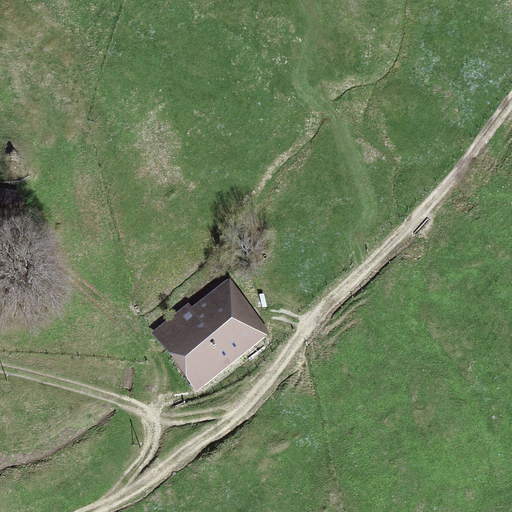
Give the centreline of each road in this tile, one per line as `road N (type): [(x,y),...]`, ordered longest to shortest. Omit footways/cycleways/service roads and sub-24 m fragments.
road 1 (track): [(511,95),(417,214),(307,322),(246,403),(85,511)]
road 2 (track): [(103,502),(144,452),(151,428),(145,411),(0,367)]
